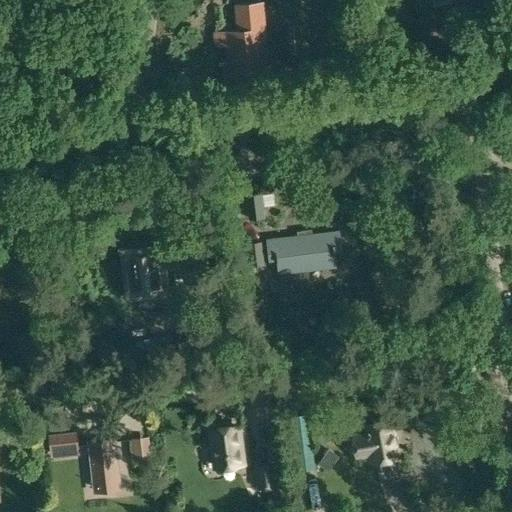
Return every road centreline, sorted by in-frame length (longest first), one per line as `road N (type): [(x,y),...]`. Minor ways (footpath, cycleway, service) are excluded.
road 1 (unclassified): [(511,446),(479,145),(464,85)]
road 2 (unclassified): [(133,135),(464,85)]
road 3 (unclassified): [(133,135),(150,0)]
road 4 (unclassified): [(0,154),(133,135)]
